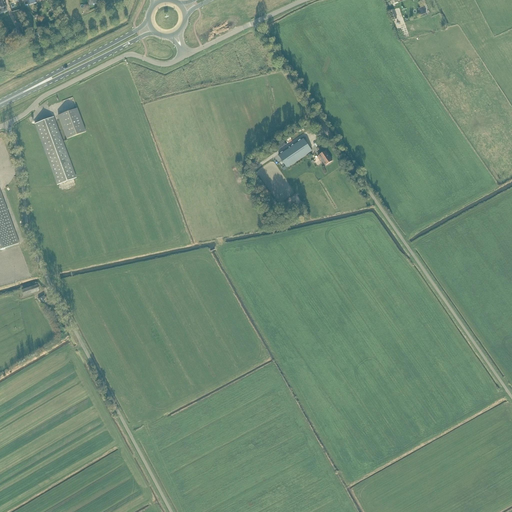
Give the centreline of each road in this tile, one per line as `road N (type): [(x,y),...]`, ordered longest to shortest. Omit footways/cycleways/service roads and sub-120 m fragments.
road 1 (unclassified): [(511,398),(254,22)]
road 2 (unclassified): [(171,511),(34,253),(7,124)]
road 3 (unclassified): [(7,124),(46,94),(126,55),(160,64),(185,55)]
road 4 (primary): [(30,88),(154,32)]
road 5 (primary): [(148,22),(30,88)]
